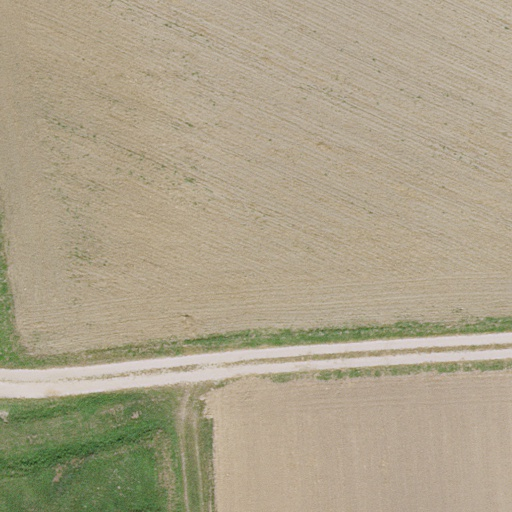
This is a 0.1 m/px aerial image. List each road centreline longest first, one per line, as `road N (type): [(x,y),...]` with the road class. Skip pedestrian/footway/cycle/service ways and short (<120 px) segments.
road 1 (track): [(0,383),(511,346)]
road 2 (track): [(196,367),(198,511)]
